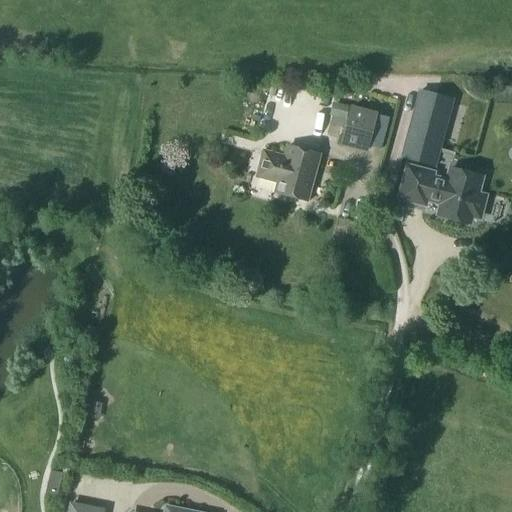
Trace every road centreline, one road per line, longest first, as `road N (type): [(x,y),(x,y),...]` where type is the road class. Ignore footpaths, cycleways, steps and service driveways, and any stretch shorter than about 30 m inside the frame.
road 1 (track): [(409,81),(379,209),(398,258),(403,310),(503,366)]
road 2 (track): [(403,310),(349,511)]
